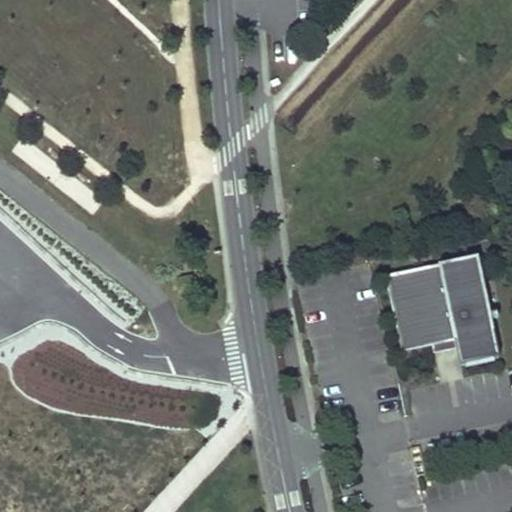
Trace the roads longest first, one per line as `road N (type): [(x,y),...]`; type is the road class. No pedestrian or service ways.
road 1 (unclassified): [(245,302),(216,364),(119,261),(0,166)]
road 2 (secondary): [(221,0),(245,302)]
road 3 (secondary): [(245,302),(289,511)]
